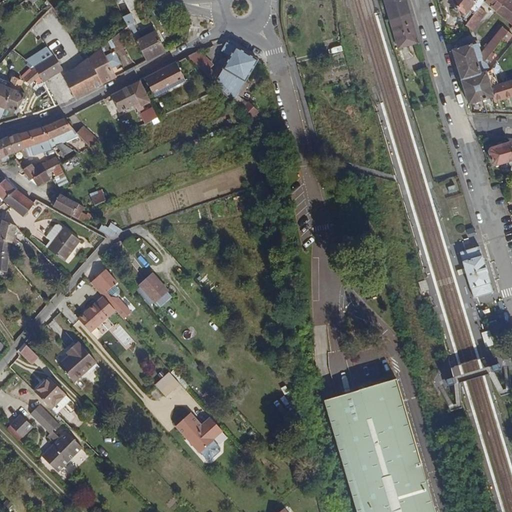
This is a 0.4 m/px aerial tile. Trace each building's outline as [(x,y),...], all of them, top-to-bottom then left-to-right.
[(410,17),(405,0),(384,0),(391,22),(410,17)] [(452,0),(450,3),(454,7),(460,11),(464,15),(468,10),(474,14),(474,13),(479,8),(483,3),(484,0),(452,0)] [(506,0),(484,0),(483,3),(496,13),(506,0)] [(511,3),(508,0),(506,0),(496,13),(511,25),(511,3)] [(460,11),(454,7),(452,10),(458,15),(460,11)] [(486,13),(479,8),(474,13),(475,14),(482,19),(486,13)] [(136,21),(131,12),(128,15),(123,17),(128,27),(133,24),(136,21)] [(473,31),(482,19),(475,14),(474,13),(474,14),(465,25),(473,31)] [(418,45),(410,17),(391,22),(400,50),(418,45)] [(139,32),(133,24),(128,27),(136,41),(142,38),(139,32)] [(142,38),(155,31),(152,25),(139,32),(142,38)] [(507,43),(511,37),(502,29),(480,56),(484,70),(491,61),(488,59),(503,40),(507,43)] [(164,52),(155,31),(142,38),(136,41),(143,57),(146,62),(164,52)] [(115,54),(125,47),(119,35),(104,46),(109,57),(115,54)] [(235,102),(258,60),(228,43),(223,50),(223,52),(227,55),(232,57),(226,67),(216,84),(222,89),(235,102)] [(46,46),(26,60),(36,67),(54,55),(46,46)] [(114,78),(111,69),(119,64),(115,54),(109,57),(104,46),(88,59),(103,84),(114,78)] [(483,101),(493,98),(490,88),(486,74),(484,70),(480,56),(477,46),(472,47),(471,46),(452,51),(469,105),(483,101)] [(203,72),(211,64),(199,51),(189,56),(203,72)] [(61,70),(54,55),(36,67),(39,73),(41,76),(43,82),(51,77),(56,74),(61,70)] [(226,67),(232,57),(227,55),(222,65),(226,67)] [(103,84),(88,59),(86,61),(78,67),(62,77),(73,99),(103,84)] [(154,96),(185,80),(176,62),(145,78),(154,96)] [(27,82),(39,73),(36,67),(24,78),(27,82)] [(30,86),(41,76),(39,73),(27,82),(30,86)] [(18,92),(23,83),(13,78),(10,83),(8,88),(14,91),(18,92)] [(511,80),(490,88),(493,98),(494,102),(511,97),(511,80)] [(150,103),(139,82),(111,96),(120,112),(135,105),(138,112),(144,109),(143,107),(150,103)] [(14,91),(8,88),(0,83),(0,117),(5,109),(14,91)] [(14,115),(25,96),(18,92),(14,91),(5,109),(14,115)] [(240,111),(246,105),(241,99),(235,105),(239,110),(240,111)] [(256,114),(258,113),(249,103),(246,105),(240,111),(249,121),(256,114)] [(158,117),(152,107),(149,109),(150,111),(140,116),(144,124),(158,117)] [(252,124),(259,118),(256,114),(249,121),(250,122),(252,124)] [(69,131),(73,129),(64,118),(39,129),(46,141),(51,149),(56,147),(64,143),(58,136),(62,134),(69,131)] [(258,131),(252,124),(250,122),(245,126),(254,135),(258,131)] [(102,143),(83,125),(77,133),(81,137),(91,148),(102,143)] [(42,143),(46,141),(39,129),(18,135),(24,149),(31,147),(42,143)] [(77,133),(73,129),(69,131),(73,137),(77,133)] [(77,141),(81,137),(77,133),(73,137),(77,141)] [(24,149),(18,135),(6,139),(0,142),(0,158),(4,156),(10,154),(21,150),(24,149)] [(511,161),(511,139),(507,139),(509,144),(491,149),(490,154),(493,163),(496,166),(511,161)] [(45,152),(42,143),(31,147),(34,156),(45,152)] [(73,151),(64,143),(56,147),(64,156),(73,151)] [(60,165),(56,159),(35,169),(39,175),(45,172),(49,170),(60,165)] [(65,172),(61,164),(60,165),(49,170),(50,173),(53,171),(57,177),(65,172)] [(30,180),(39,175),(35,169),(31,165),(23,170),(30,180)] [(50,181),(45,172),(39,175),(30,180),(39,187),(50,181)] [(16,189),(5,179),(0,183),(0,196),(4,200),(16,189)] [(23,217),(34,202),(16,189),(4,200),(8,204),(11,207),(16,210),(23,217)] [(106,201),(104,196),(103,192),(101,189),(96,191),(98,194),(91,197),(95,206),(106,201)] [(85,208),(59,195),(53,207),(78,220),(82,213),(85,208)] [(87,225),(91,218),(82,213),(78,220),(87,225)] [(11,244),(16,225),(5,222),(2,221),(0,228),(0,240),(9,243),(11,244)] [(118,234),(101,225),(98,231),(110,237),(118,234)] [(64,262),(79,241),(63,230),(58,235),(48,250),(64,262)] [(138,246),(137,245),(134,242),(131,238),(124,244),(131,252),(138,246)] [(8,258),(9,250),(9,243),(0,240),(0,271),(8,272),(8,258)] [(488,270),(485,261),(482,249),(471,252),(462,254),(466,267),(469,276),(470,280),(471,284),(476,300),(480,298),(495,294),(490,278),(488,270)] [(116,285),(118,283),(106,270),(90,283),(102,296),(114,309),(121,303),(117,298),(116,298),(111,298),(107,293),(116,285)] [(169,290),(153,273),(139,285),(155,303),(169,290)] [(120,294),(120,290),(116,285),(107,293),(111,298),(116,298),(120,294)] [(91,333),(115,311),(114,309),(102,296),(78,318),(79,320),(91,333)] [(130,314),(121,303),(114,309),(115,311),(123,320),(130,314)] [(74,382),(96,362),(77,343),(67,353),(70,357),(60,367),(74,382)] [(32,364),(38,358),(26,346),(20,352),(32,364)] [(158,375),(164,370),(160,367),(155,371),(158,375)] [(170,373),(155,386),(166,397),(180,384),(170,373)] [(53,411),(67,396),(50,380),(35,394),(53,411)] [(434,511),(419,460),(395,380),(388,382),(370,387),(323,401),(355,511),(434,511)] [(58,426),(38,406),(31,415),(50,434),(47,437),(54,445),(42,457),(57,473),(82,448),(66,433),(59,439),(52,432),(58,426)] [(213,438),(222,430),(210,417),(201,425),(199,428),(196,425),(199,423),(190,413),(184,418),(208,446),(214,440),(213,438)] [(33,427),(21,415),(12,423),(25,435),(33,427)] [(208,446),(184,418),(175,427),(199,453),(208,446)] [(25,435),(12,423),(7,429),(20,441),(25,435)]
